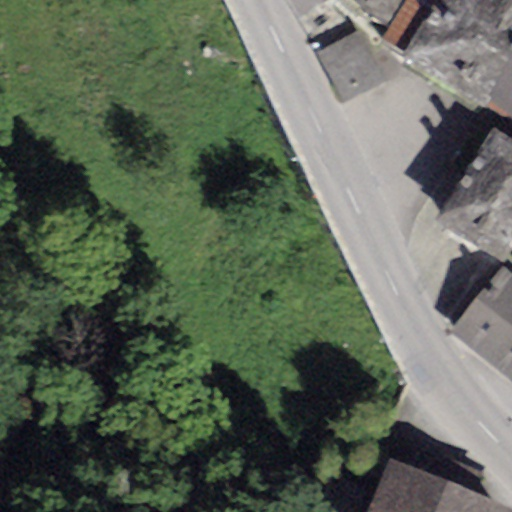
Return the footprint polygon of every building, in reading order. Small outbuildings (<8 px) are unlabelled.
[(435,0),(348,0),(411,40),(429,10),(435,0)] [(473,0),(458,27),(425,80),(506,129),(511,120),(511,0),(473,0)] [(429,10),(411,40),(397,63),(425,80),(458,27),(429,10)] [(358,37),(319,55),(342,107),(381,89),(358,37)] [(511,155),(495,144),(441,225),(503,266),(511,252),(511,155)] [(511,276),(506,272),(454,339),(511,384),(511,276)] [(480,511),(394,475),(377,511),(480,511)]
